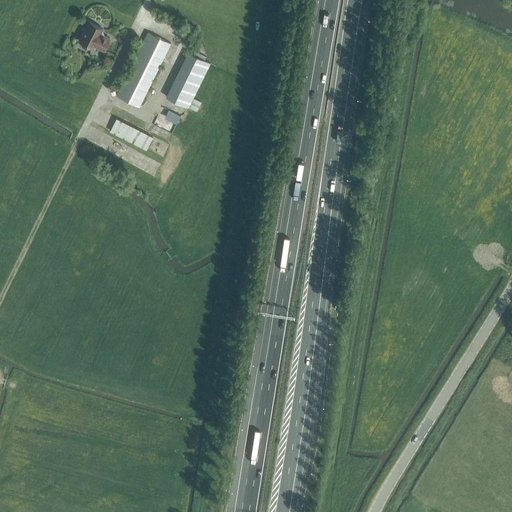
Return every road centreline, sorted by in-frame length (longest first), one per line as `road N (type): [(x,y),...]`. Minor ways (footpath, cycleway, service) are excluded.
road 1 (motorway): [(328,0),(245,511)]
road 2 (motorway): [(282,511),(355,0)]
road 3 (unclassified): [(376,511),(511,286)]
road 4 (track): [(0,300),(77,141)]
